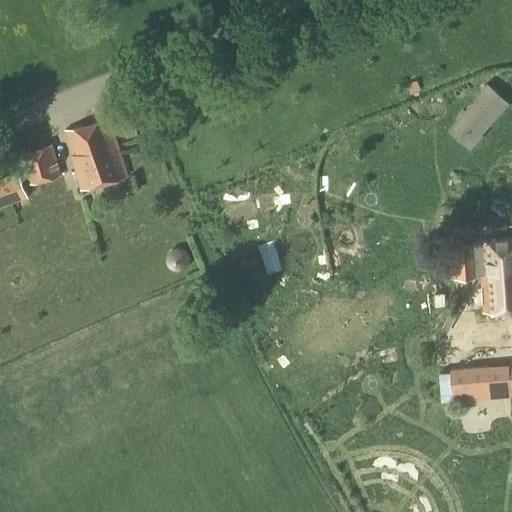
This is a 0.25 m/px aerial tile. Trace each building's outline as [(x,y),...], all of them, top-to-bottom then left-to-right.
[(479,93),(452,123),(475,144),(483,135),(482,134),(509,103),(486,82),(478,92),(479,93)] [(81,189),(126,177),(110,119),(65,131),(81,189)] [(29,184),(59,175),(51,145),(20,153),(29,184)] [(6,176),(0,178),(0,204),(15,199),(26,195),(18,172),(6,176)] [(511,309),(511,238),(451,242),(453,277),(481,275),(483,311),(511,309)] [(391,371),(409,363),(402,349),(384,357),(391,371)] [(511,365),(450,370),(453,398),(511,393),(511,365)]
